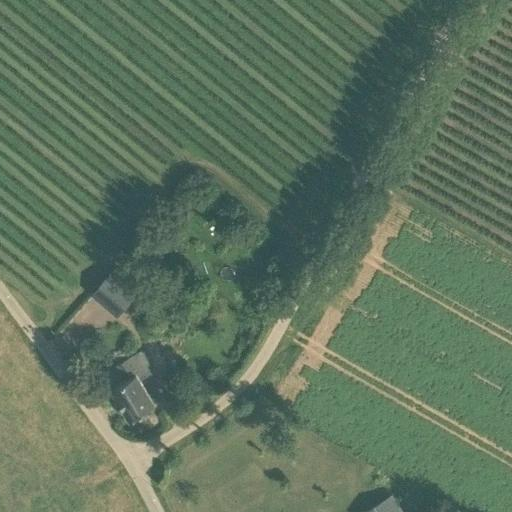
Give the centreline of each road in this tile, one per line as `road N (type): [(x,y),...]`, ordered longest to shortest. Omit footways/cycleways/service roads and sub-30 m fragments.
road 1 (unclassified): [(127,461),(186,433),(242,372),(462,0)]
road 2 (unclassified): [(127,461),(0,288)]
